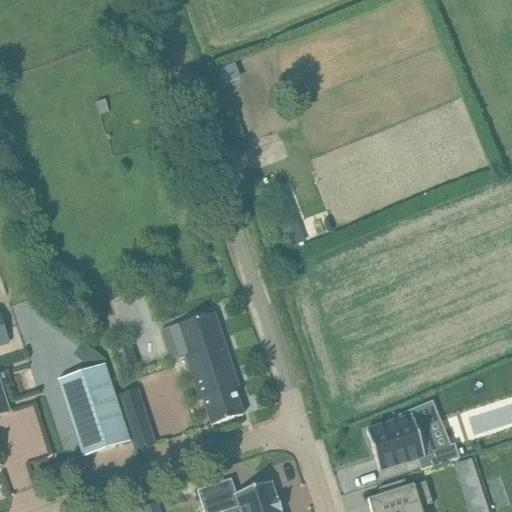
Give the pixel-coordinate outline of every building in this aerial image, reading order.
[(288,249),(305,242),(287,197),(271,203),(288,249)] [(184,354),(193,380),(199,399),(202,398),(211,426),(243,416),(235,392),(238,391),(213,314),(180,325),(189,352),(184,354)] [(57,381),(77,440),(83,459),(130,443),(104,366),(57,381)] [(0,416),(9,413),(0,384),(0,416)] [(138,390),(116,397),(123,420),(146,412),(138,390)] [(423,455),(415,431),(439,421),(432,403),(393,419),(394,424),(367,432),(379,470),(417,459),(421,470),(458,458),(455,446),(423,455)] [(489,511),(472,458),(455,463),(471,511),(489,511)] [(381,496),(383,503),(369,507),(370,511),(419,511),(419,509),(432,505),(425,483),(406,488),(404,481),(379,489),(381,496)] [(240,511),(281,511),(273,486),(236,498),(232,483),(198,494),(203,511),(238,511),(240,511)]
